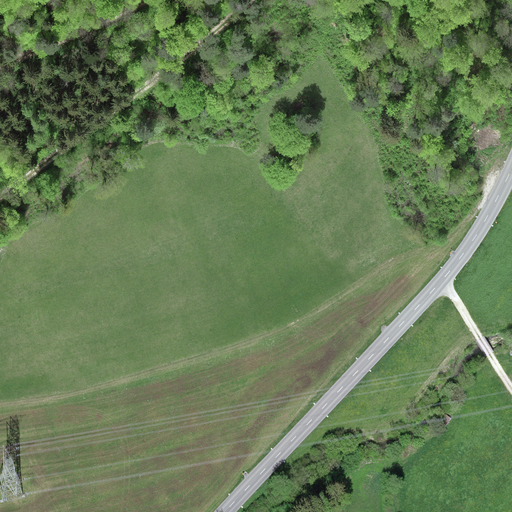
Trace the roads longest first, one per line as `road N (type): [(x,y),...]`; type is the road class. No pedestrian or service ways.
road 1 (tertiary): [(511,166),(446,274),(225,511)]
road 2 (track): [(252,0),(0,194)]
road 3 (track): [(0,61),(138,0)]
road 4 (track): [(439,281),(511,389)]
